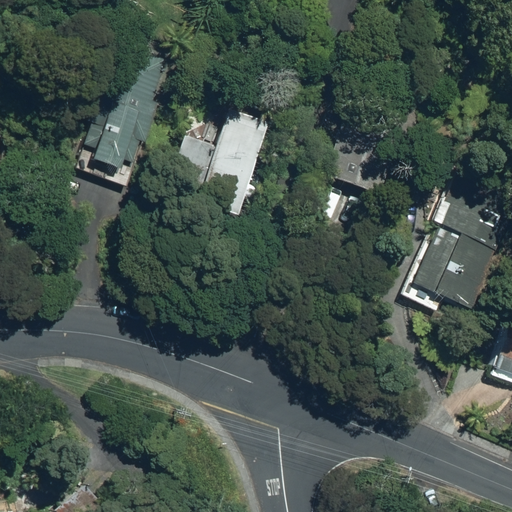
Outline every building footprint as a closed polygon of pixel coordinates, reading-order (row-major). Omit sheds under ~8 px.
[(111,46),(68,160),(105,174),(109,162),(121,167),(130,145),(134,147),(150,107),(143,105),(159,63),(111,46)] [(314,180),(364,199),(393,126),(342,107),(314,180)] [(150,198),(215,222),(250,127),(214,113),(200,148),(172,138),(150,198)] [(390,301),(426,318),(433,304),(455,315),(508,205),(446,176),(433,204),(430,203),(418,227),(426,231),(421,243),(418,243),(390,301)] [(300,255),(333,271),(359,216),(326,201),(300,255)] [(511,325),(501,321),(486,358),(511,368),(511,369),(508,378),(511,379),(511,325)]
